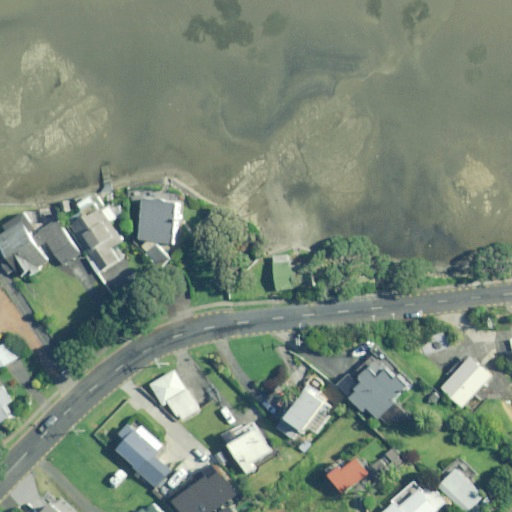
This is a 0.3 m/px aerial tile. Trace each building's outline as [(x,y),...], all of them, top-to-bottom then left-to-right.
[(104,210),(95,196),(82,204),(86,210),(71,220),(92,252),(88,255),(114,294),(137,279),(124,260),(129,257),(121,244),(126,241),(114,222),(122,217),(113,204),(104,210)] [(182,203),(148,200),(145,240),(179,243),(182,203)] [(86,255),(61,218),(41,232),(27,211),(6,225),(10,230),(0,236),(0,242),(9,255),(2,259),(12,274),(19,269),(27,280),(55,261),(50,255),(57,250),(68,267),(86,255)] [(174,257),(161,241),(147,253),(160,268),(174,257)] [(294,266),(294,262),(277,264),(279,290),(317,286),(314,264),(294,266)] [(21,357),(11,340),(0,347),(0,367),(1,370),(21,357)] [(494,376),(474,356),(444,387),(464,407),(494,376)] [(382,376),(373,366),(361,377),(367,383),(352,397),(365,410),(369,407),(379,418),(382,415),(390,423),(412,417),(395,400),(408,387),(413,383),(404,374),(401,376),(392,366),(382,376)] [(200,409),(176,370),(152,384),(164,404),(169,401),(181,420),(200,409)] [(0,424),(15,416),(8,404),(14,400),(0,376),(0,424)] [(337,406),(311,387),(291,415),(288,413),(278,427),(294,438),(300,429),(304,432),(308,427),(317,433),(337,406)] [(158,450),(132,424),(122,434),(128,440),(118,450),(156,487),(172,470),(155,453),(158,450)] [(272,451),(258,428),(231,445),(248,473),(256,468),(253,463),(272,451)] [(372,474),(358,455),(332,474),(346,493),(372,474)] [(478,473),(462,458),(438,483),(469,511),(481,511),(493,500),(472,480),(478,473)] [(429,489),(421,479),(397,499),(400,502),(388,511),(439,511),(449,503),(433,485),(429,489)] [(162,511),(153,503),(144,511),(162,511)]
